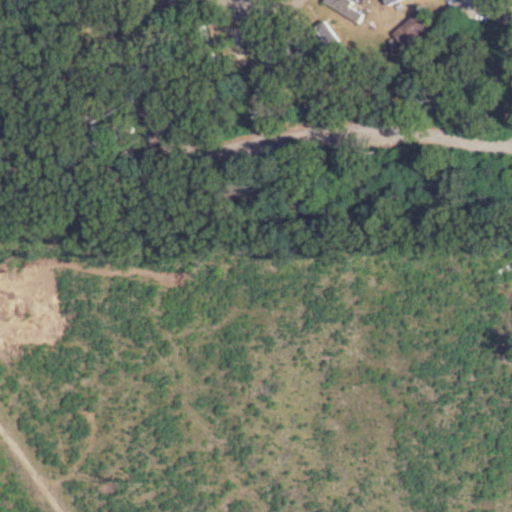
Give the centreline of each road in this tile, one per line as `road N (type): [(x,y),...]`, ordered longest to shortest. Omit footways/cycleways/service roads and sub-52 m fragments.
road 1 (residential): [(167,140),(204,153),(311,133),(402,133),(511,150)]
road 2 (residential): [(162,0),(167,140)]
road 3 (residential): [(296,0),(278,9),(162,6)]
road 4 (residential): [(0,406),(84,511)]
